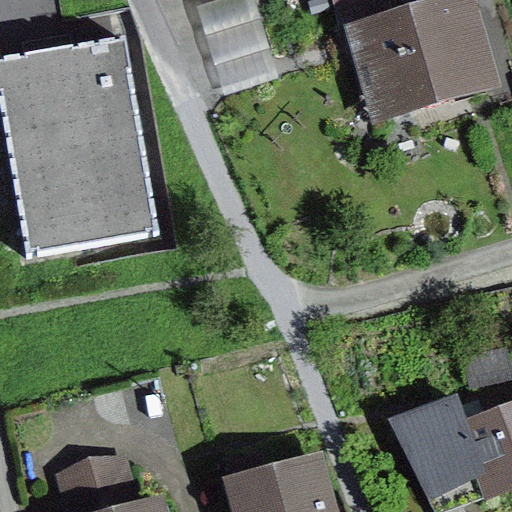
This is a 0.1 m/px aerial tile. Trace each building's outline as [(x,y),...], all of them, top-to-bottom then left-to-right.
[(387,0),(338,0),(335,1),(340,23),(390,10),(387,0)] [(474,0),(433,0),(343,27),(372,125),(500,87),(474,0)] [(125,42),(0,63),(0,101),(27,259),(159,236),(125,42)] [(511,377),(507,352),(465,361),(470,387),(511,378),(511,377)] [(511,489),(511,409),(467,426),(459,403),(393,427),(437,511),(486,485),(490,497),(511,489)] [(262,453),(229,462),(243,511),(326,511),(314,466),(269,479),(262,453)] [(136,511),(123,460),(60,476),(69,511),(168,511),(168,508),(156,511),(155,508),(141,511),(136,511)]
